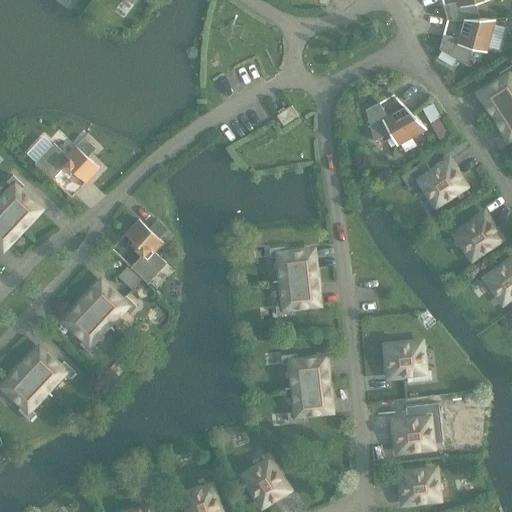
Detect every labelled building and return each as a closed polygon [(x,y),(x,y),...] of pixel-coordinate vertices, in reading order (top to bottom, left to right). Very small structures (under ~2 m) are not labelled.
[(462,0),(463,1),(443,6),(447,19),(473,19),(479,19),(475,3),(486,0),(462,0)] [(443,35),(439,49),(467,65),(472,48),(486,52),(495,19),(479,19),(473,19),(468,37),(463,35),(462,40),(443,35)] [(442,51),(438,58),(452,66),(456,59),(442,51)] [(503,80),(480,94),(494,116),(511,104),(511,82),(509,77),(511,75),(511,65),(499,74),(503,80)] [(393,95),(366,110),(374,141),(389,133),(397,146),(426,129),(393,95)] [(511,104),(494,116),(508,138),(511,135),(511,104)] [(291,105),(276,116),(278,118),(284,126),(298,116),(291,105)] [(443,118),(432,125),(441,141),(453,135),(443,118)] [(84,137),(76,146),(88,157),(96,148),(84,137)] [(54,143),(35,163),(71,198),(99,168),(88,157),(76,146),(75,145),(66,155),(54,143)] [(427,163),(395,185),(402,195),(421,182),(436,204),(464,186),(448,162),(433,172),(427,163)] [(14,188),(0,202),(0,208),(21,228),(39,209),(20,191),(24,186),(13,175),(7,181),(14,188)] [(0,244),(3,247),(21,228),(0,208),(0,244)] [(483,215),(456,234),(472,257),(499,238),(483,215)] [(139,219),(111,249),(148,283),(167,263),(154,251),(163,242),(158,237),(148,228),(139,219)] [(157,219),(148,228),(158,237),(167,228),(157,219)] [(285,247),(269,249),(270,257),(279,256),(282,281),(315,277),(312,251),(286,254),(285,247)] [(511,259),(487,278),(503,301),(511,294),(511,259)] [(127,267),(118,276),(131,288),(140,279),(127,267)] [(285,305),(276,306),(276,315),(292,313),(291,306),(318,303),(315,277),(282,281),(285,305)] [(101,283),(83,302),(107,324),(124,306),(131,312),(137,306),(125,295),(120,301),(101,283)] [(83,302),(66,321),(85,339),(80,344),(91,355),(97,348),(90,342),(107,324),(83,302)] [(420,343),(387,347),(390,375),(407,373),(408,383),(432,380),(430,370),(423,371),(420,343)] [(39,349),(22,368),(45,390),(62,372),(69,378),(75,372),(63,361),(59,367),(39,349)] [(297,354),(281,356),(282,364),(291,363),(294,388),(327,384),(324,358),(297,361),(297,354)] [(22,368),(4,387),(23,405),(18,410),(30,421),(35,414),(29,408),(45,390),(22,368)] [(297,412),(287,413),(289,422),(304,420),(303,413),(330,410),(327,384),(294,388),(297,412)] [(412,420),(395,422),(399,450),(431,446),(431,440),(439,440),(437,408),(410,411),(412,420)] [(268,461),(244,476),(262,504),(286,489),(268,461)] [(434,470),(401,474),(404,502),(437,498),(434,470)] [(218,511),(210,487),(183,495),(188,511),(218,511)]
